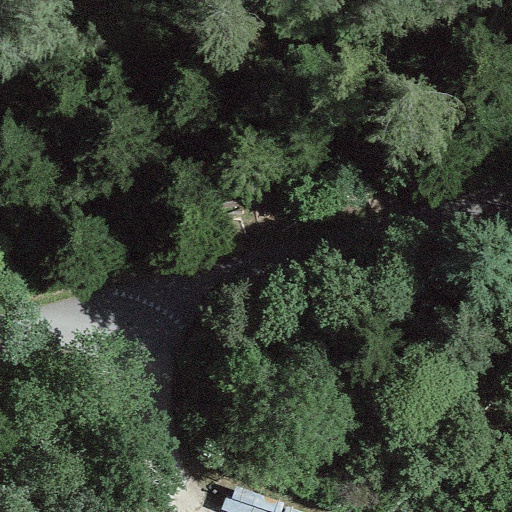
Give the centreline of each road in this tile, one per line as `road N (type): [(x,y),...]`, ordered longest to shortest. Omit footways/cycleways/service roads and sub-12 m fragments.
road 1 (track): [(511,218),(126,331),(0,359)]
road 2 (track): [(166,511),(126,331)]
